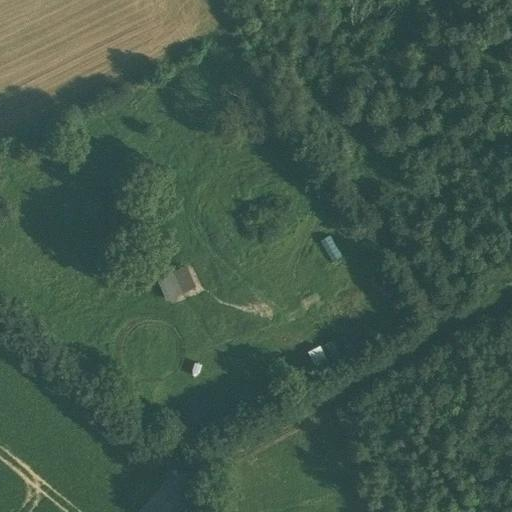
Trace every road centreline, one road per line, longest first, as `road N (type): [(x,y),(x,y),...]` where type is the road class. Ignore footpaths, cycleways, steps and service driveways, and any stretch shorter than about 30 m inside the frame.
road 1 (track): [(231,0),(442,336)]
road 2 (track): [(511,298),(194,469)]
road 3 (track): [(0,326),(138,441),(173,482)]
